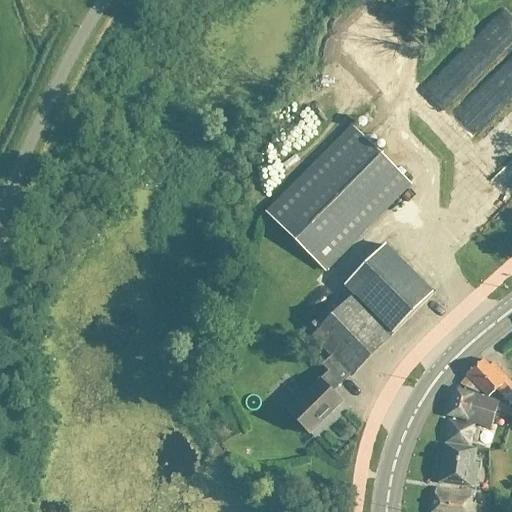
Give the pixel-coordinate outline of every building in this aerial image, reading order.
[(511,31),(498,17),(427,83),(444,101),(511,38),(511,31)] [(511,53),(458,110),(478,130),(511,94),(511,53)] [(267,214),(325,271),(410,185),(352,128),(267,214)] [(511,159),(485,178),(497,195),(511,184),(511,159)] [(344,286),(354,296),(312,338),(331,357),(321,367),(328,373),(287,413),(308,436),(341,403),(332,394),(349,377),(349,378),(433,295),(385,246),(344,286)] [(482,361),(465,376),(487,399),(496,391),(502,399),(511,390),(511,386),(493,365),(488,368),(482,361)] [(498,405),(455,391),(446,418),(466,422),(490,430),(498,405)] [(444,447),(470,451),(472,439),(474,427),(447,423),(444,447)] [(475,452),(470,451),(444,447),(438,485),(473,490),(476,466),(473,466),(475,452)] [(471,494),(434,490),(430,511),(477,511),(478,506),(469,505),(471,494)]
